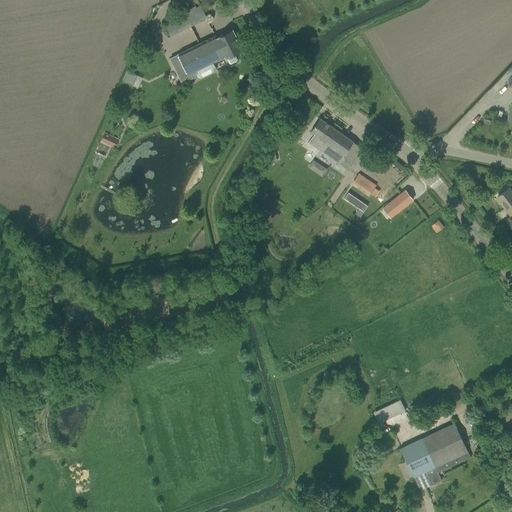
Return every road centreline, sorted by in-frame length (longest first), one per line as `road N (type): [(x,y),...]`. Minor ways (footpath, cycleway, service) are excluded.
road 1 (tertiary): [(408,152),(309,82),(245,0)]
road 2 (tertiary): [(511,276),(408,152)]
